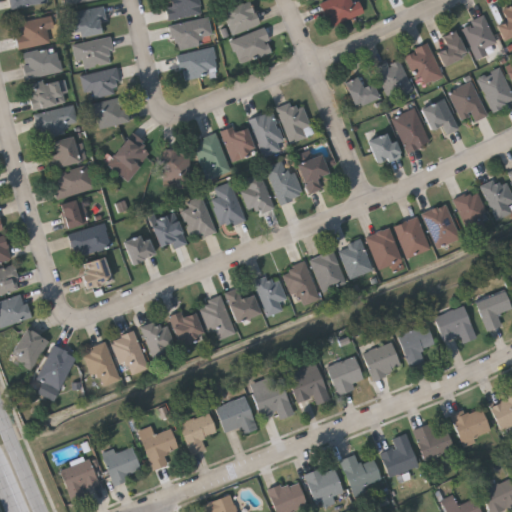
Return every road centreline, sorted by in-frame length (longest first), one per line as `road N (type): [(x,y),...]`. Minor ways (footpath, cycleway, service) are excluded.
road 1 (residential): [(511,140),(438,179),(91,318)]
road 2 (residential): [(511,357),(137,511)]
road 3 (residential): [(161,109),(182,117),(454,0)]
road 4 (residential): [(91,318),(62,309),(0,87)]
road 5 (residential): [(370,206),(288,0)]
